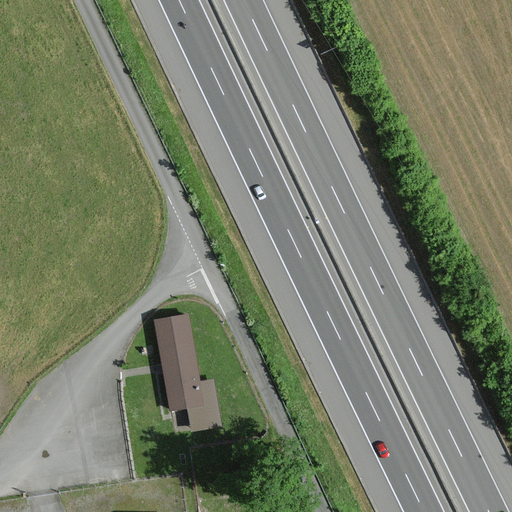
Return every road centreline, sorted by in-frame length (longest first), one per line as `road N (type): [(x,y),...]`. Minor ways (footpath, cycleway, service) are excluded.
road 1 (motorway): [(490,511),(243,0)]
road 2 (motorway): [(179,0),(425,511)]
road 3 (unclassified): [(0,472),(154,296),(210,264)]
road 4 (unclassified): [(79,0),(210,264)]
road 5 (unclassified): [(210,264),(322,511)]
